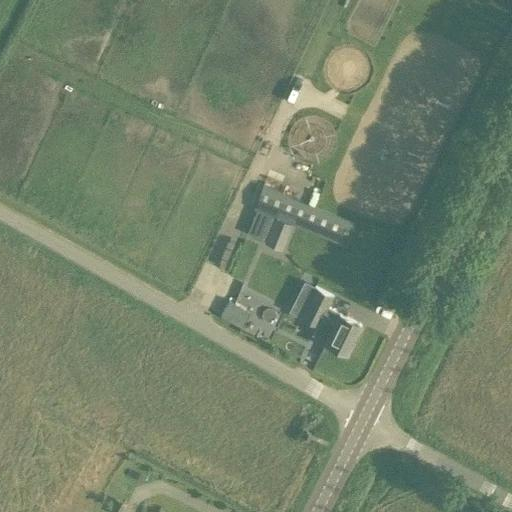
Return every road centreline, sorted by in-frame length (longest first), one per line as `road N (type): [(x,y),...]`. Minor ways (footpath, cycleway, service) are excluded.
road 1 (unclassified): [(362,419),(0,216)]
road 2 (unclassified): [(362,419),(511,119)]
road 3 (unclassified): [(511,502),(362,419)]
